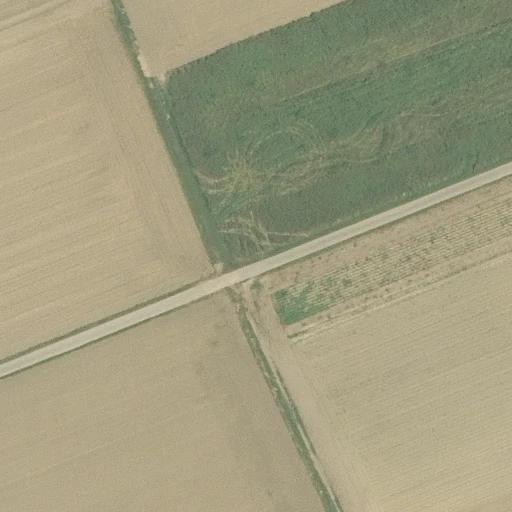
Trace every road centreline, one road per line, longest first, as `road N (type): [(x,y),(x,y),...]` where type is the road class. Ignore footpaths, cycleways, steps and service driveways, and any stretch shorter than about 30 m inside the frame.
road 1 (track): [(511,168),(222,284)]
road 2 (track): [(117,0),(222,284)]
road 3 (track): [(226,282),(336,511)]
road 4 (track): [(222,284),(0,372)]
